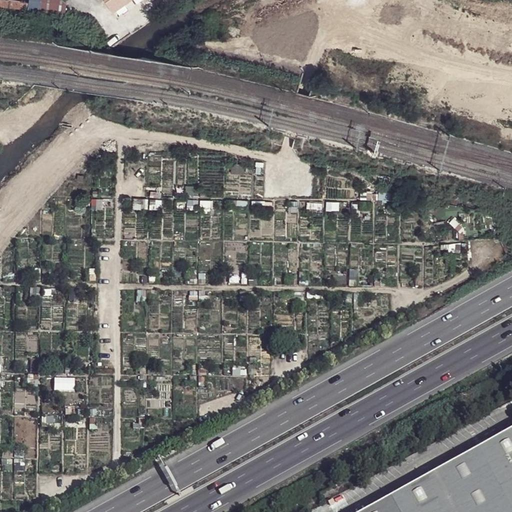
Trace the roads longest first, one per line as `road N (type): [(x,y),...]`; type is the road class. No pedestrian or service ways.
road 1 (motorway): [(511,290),(109,511)]
road 2 (motorway): [(179,511),(511,328)]
